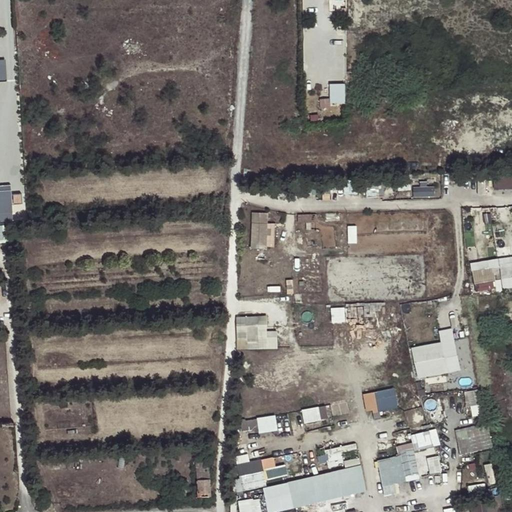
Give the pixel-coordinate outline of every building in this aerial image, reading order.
[(0,78),(8,78),(7,58),(0,58),(0,78)] [(12,156),(3,156),(4,171),(13,170),(12,156)] [(22,173),(6,174),(7,181),(23,179),(22,173)] [(511,187),(511,173),(495,175),(496,188),(511,187)] [(415,196),(438,194),(437,184),(415,186),(415,196)] [(0,188),(0,219),(15,219),(14,188),(0,188)] [(277,221),(270,222),(270,210),(253,210),(253,246),(277,246),(277,221)] [(7,224),(0,224),(0,240),(9,240),(7,224)] [(511,255),(474,261),(479,292),(511,286),(511,255)] [(348,320),(347,306),(334,307),(335,321),(348,320)] [(244,317),(236,317),(237,339),(247,339),(246,326),(245,326),(244,317)] [(441,329),(443,341),(415,345),(419,376),(462,370),(456,326),(441,329)] [(368,410),(375,409),(376,417),(385,416),(384,409),(400,407),(398,387),(366,391),(368,410)] [(358,398),(332,402),(334,415),(360,412),(358,398)] [(328,404),(305,407),(307,421),(330,418),(328,404)] [(279,414),(259,416),(261,431),(280,429),(279,414)] [(458,427),(462,453),(495,447),(491,422),(458,427)] [(414,433),(418,449),(442,442),(438,427),(414,433)] [(380,459),(387,494),(400,491),(398,482),(423,477),(416,441),(398,444),(400,455),(380,459)] [(429,456),(432,472),(444,470),(442,454),(429,456)] [(245,489),(269,484),(268,477),(290,473),(288,464),(279,466),(276,455),(240,462),(245,489)] [(208,461),(196,461),(197,496),(211,496),(210,479),(209,479),(208,461)] [(364,463),(265,486),(271,511),(370,490),(364,463)] [(187,481),(177,482),(178,497),(185,497),(185,490),(188,490),(187,481)] [(471,500),(474,511),(498,511),(501,511),(494,492),(471,500)] [(265,511),(263,496),(241,499),(243,511),(265,511)]
